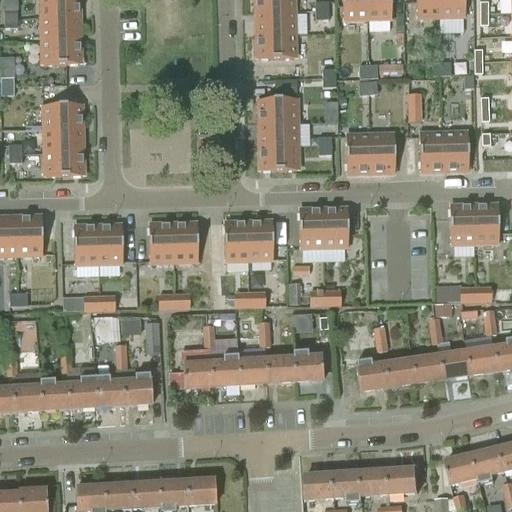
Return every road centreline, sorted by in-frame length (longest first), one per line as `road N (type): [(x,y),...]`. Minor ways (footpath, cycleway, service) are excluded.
road 1 (residential): [(511,186),(228,198)]
road 2 (residential): [(0,460),(258,445)]
road 3 (residential): [(258,445),(429,431),(511,412)]
road 4 (residential): [(111,201),(106,0)]
road 5 (residential): [(228,198),(224,0)]
